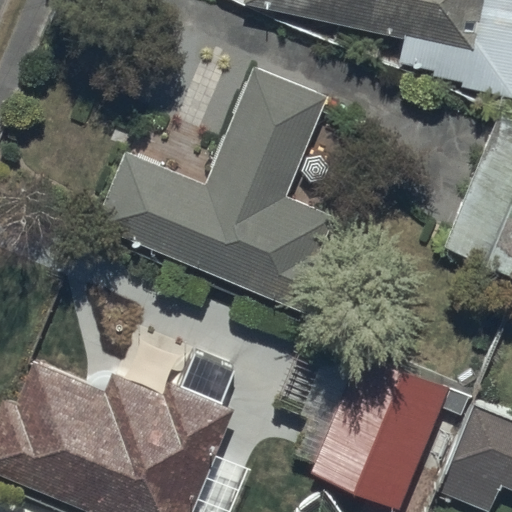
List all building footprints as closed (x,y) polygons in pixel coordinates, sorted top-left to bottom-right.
[(295,0),(477,38),(485,0),(295,0)] [(204,167),(124,135),(93,209),(308,298),(328,250),(314,244),(332,201),(285,182),(327,82),(252,51),(204,167)] [(511,110),(495,104),(443,232),(511,260),(511,110)] [(310,459),(398,494),(446,379),(358,343),(310,459)] [(0,392),(0,460),(125,511),(184,511),(233,395),(166,367),(161,379),(110,357),(103,376),(32,346),(14,390),(3,385),(0,392)] [(440,484),(489,503),(501,472),(511,476),(511,408),(476,394),(440,484)]
